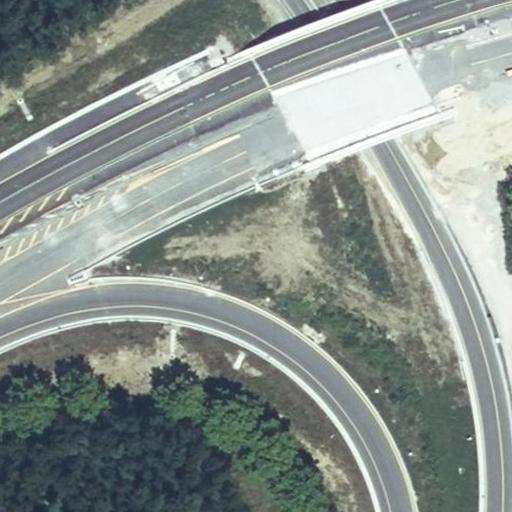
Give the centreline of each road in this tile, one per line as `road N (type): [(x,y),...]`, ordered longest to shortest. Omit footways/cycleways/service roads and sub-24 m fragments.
road 1 (motorway): [(497,511),(491,413),(460,312),(292,0)]
road 2 (motorway): [(0,272),(118,202),(292,126),(511,53)]
road 3 (motorway): [(468,0),(187,106),(0,205)]
road 4 (motorway): [(0,330),(86,298),(127,294),(162,294),(251,320),(304,351),(347,394),(375,439),(398,511)]
